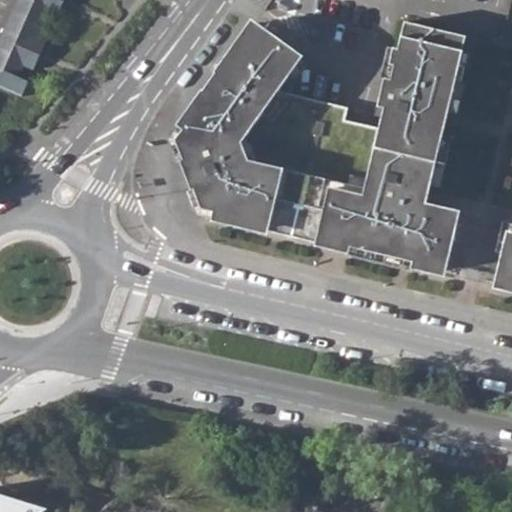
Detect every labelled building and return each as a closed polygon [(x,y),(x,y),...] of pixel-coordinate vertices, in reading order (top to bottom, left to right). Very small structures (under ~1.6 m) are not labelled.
[(0,88),(22,97),(25,91),(20,89),(24,80),(20,78),(26,65),(37,69),(48,39),(38,34),(49,10),(60,15),(66,0),(17,0),(0,39),(0,88)] [(184,126),(173,140),(200,208),(217,212),(216,217),(349,249),(349,247),(411,262),(410,264),(439,271),(454,210),(424,203),(429,184),(441,134),(437,133),(442,111),(447,112),(454,81),(460,83),(464,66),(458,65),(465,36),(403,21),(397,49),(393,48),(388,64),(393,65),(389,81),(385,80),(383,80),(376,106),(388,109),(383,130),(382,134),(377,133),(375,138),(354,133),(356,123),(343,120),(346,108),(277,91),(297,60),(255,29),(247,41),(242,38),(218,70),(221,73),(203,97),(200,95),(180,123),(184,126)] [(251,26),(242,38),(247,41),(255,29),(251,26)] [(464,66),(468,68),(475,39),(465,36),(458,65),(464,66)] [(393,65),(388,64),(385,80),(389,81),(393,65)] [(29,83),(24,80),(20,89),(25,91),(29,83)] [(447,112),(457,114),(464,84),(460,83),(454,81),(447,112)] [(356,123),(354,133),(375,138),(377,133),(382,134),(383,130),(356,123)] [(429,184),(439,187),(452,136),(441,134),(429,184)] [(511,224),(497,285),(511,288),(511,224)] [(43,511),(49,508),(0,495),(0,511),(43,511)]
